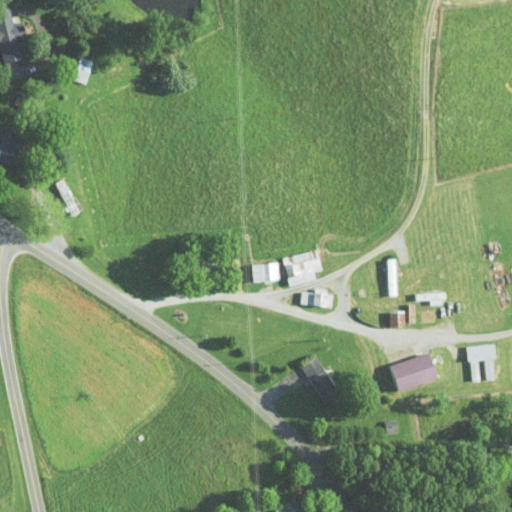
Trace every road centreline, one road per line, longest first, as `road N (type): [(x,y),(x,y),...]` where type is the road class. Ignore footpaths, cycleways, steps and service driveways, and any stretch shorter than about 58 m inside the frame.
road 1 (tertiary): [(354,511),(291,438),(204,359),(0,223)]
road 2 (residential): [(129,307),(229,298),(385,331),(467,338),(511,331)]
road 3 (residential): [(38,511),(1,317),(6,228)]
